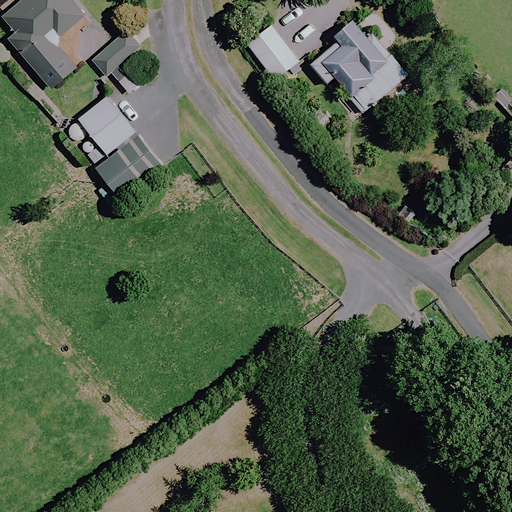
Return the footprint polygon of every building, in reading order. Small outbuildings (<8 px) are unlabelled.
[(77,69),(60,48),(66,43),(62,39),(86,19),(70,0),(23,0),(4,16),(17,33),(9,39),(51,91),(77,69)] [(408,76),(355,17),(332,39),(336,43),(312,65),(329,85),(335,80),(366,114),(408,76)] [(300,61),(272,27),(248,46),(277,80),(300,61)] [(92,63),(107,79),(112,75),(116,79),(143,54),(124,33),(92,63)] [(166,165),(111,96),(78,122),(109,160),(96,170),(120,201),(166,165)]
